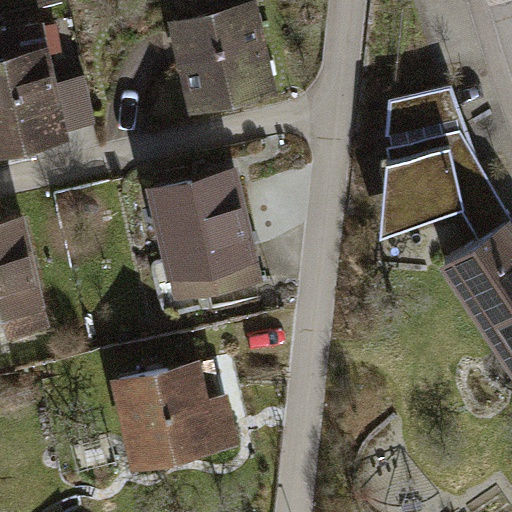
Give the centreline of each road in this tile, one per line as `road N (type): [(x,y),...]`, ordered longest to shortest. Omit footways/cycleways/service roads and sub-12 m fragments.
road 1 (residential): [(338,108),(296,511)]
road 2 (residential): [(338,108),(0,185)]
